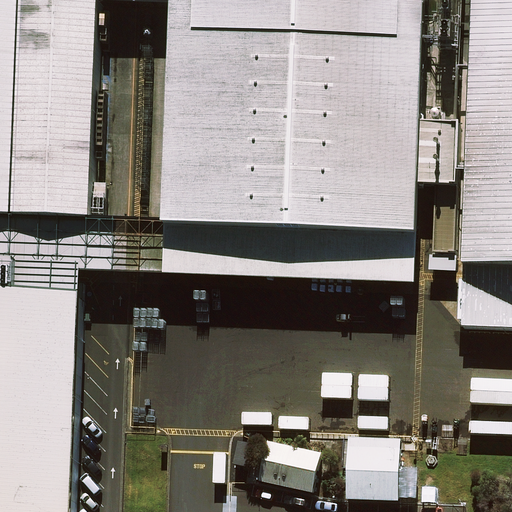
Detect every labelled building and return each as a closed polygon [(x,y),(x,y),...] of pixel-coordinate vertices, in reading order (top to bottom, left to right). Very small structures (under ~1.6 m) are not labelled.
[(109,2),(49,0),(0,0),(0,212),(100,216),(109,2)] [(426,9),(212,0),(164,0),(155,229),(417,240),(426,9)] [(511,0),(472,0),(459,310),(511,312),(511,0)] [(274,430),(264,467),(324,482),(334,445),(274,430)] [(408,439),(352,436),(350,486),(405,488),(408,439)]
